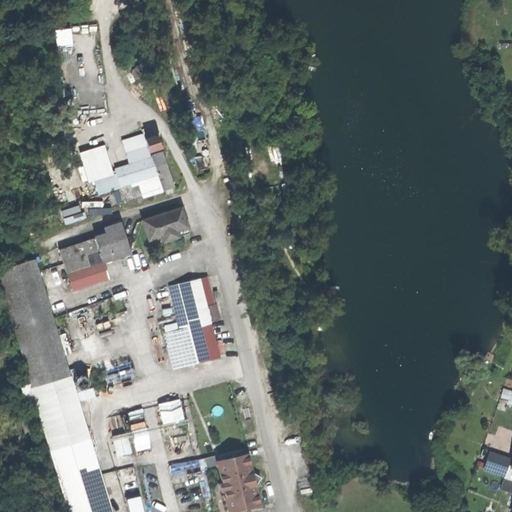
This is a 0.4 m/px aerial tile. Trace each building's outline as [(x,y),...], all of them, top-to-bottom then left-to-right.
[(73,27),(57,29),(59,45),(74,43),(73,27)] [(158,137),(147,142),(150,152),(162,147),(158,137)] [(121,187),(126,201),(163,189),(152,156),(150,152),(147,142),(126,149),(130,162),(114,167),(116,172),(121,187)] [(152,156),(163,189),(174,186),(163,152),(152,156)] [(121,187),(116,172),(95,179),(100,194),(121,187)] [(145,221),(151,239),(165,235),(167,242),(180,238),(177,231),(188,227),(182,209),(145,221)] [(94,237),(102,261),(131,251),(120,222),(103,228),(105,233),(94,237)] [(102,261),(94,237),(58,249),(66,274),(102,261)] [(36,403),(68,511),(111,511),(35,260),(0,270),(0,284),(30,384),(22,387),(27,406),(36,403)] [(108,278),(102,261),(66,274),(72,290),(108,278)] [(189,321),(199,360),(219,355),(205,305),(215,302),(208,277),(157,290),(161,305),(175,301),(180,323),(189,321)] [(509,399),(508,403),(511,404),(511,388),(505,386),(501,396),(509,399)] [(160,401),(163,420),(185,417),(181,397),(160,401)] [(133,450),(129,430),(114,433),(118,453),(133,450)] [(174,442),(177,454),(191,451),(189,439),(174,442)] [(502,474),(508,459),(488,451),(482,467),(502,474)] [(224,490),(229,511),(258,504),(254,486),(256,485),(253,473),(250,473),(246,455),(217,462),(222,482),(219,482),(221,491),(224,490)] [(499,489),(511,493),(511,480),(503,477),(499,489)] [(131,511),(146,511),(143,493),(128,496),(131,511)]
